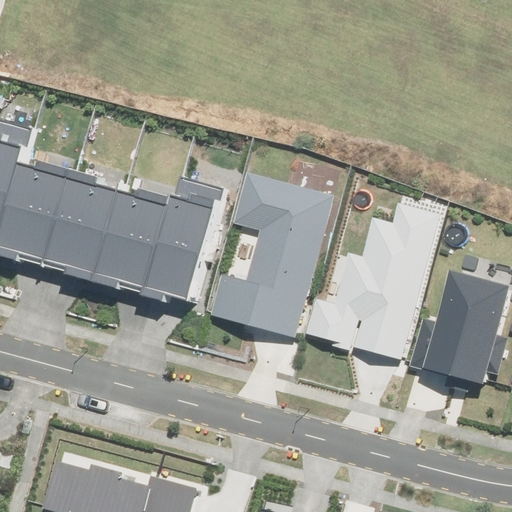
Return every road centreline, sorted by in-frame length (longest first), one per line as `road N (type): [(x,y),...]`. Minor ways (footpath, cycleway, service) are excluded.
road 1 (residential): [(254,418),(511,483)]
road 2 (residential): [(0,350),(254,418)]
